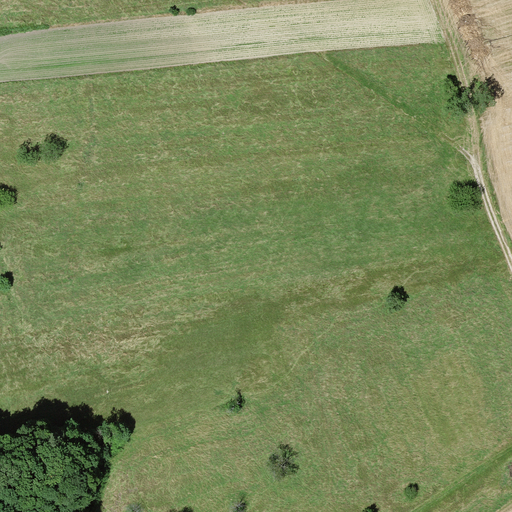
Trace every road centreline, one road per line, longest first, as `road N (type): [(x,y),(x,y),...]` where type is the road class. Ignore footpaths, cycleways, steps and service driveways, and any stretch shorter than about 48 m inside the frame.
road 1 (track): [(475,167),(421,118),(243,0)]
road 2 (track): [(475,167),(474,116),(432,0)]
road 3 (track): [(410,511),(511,447)]
